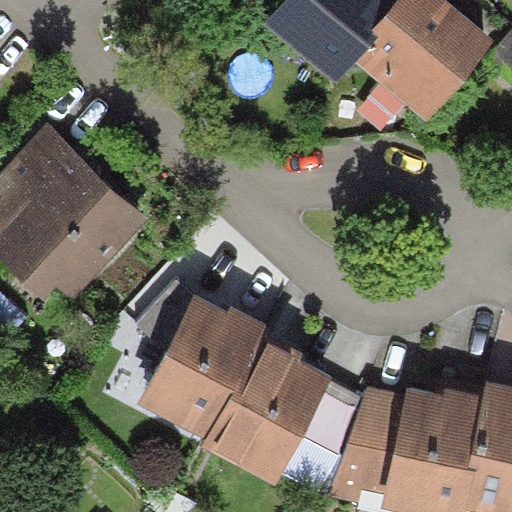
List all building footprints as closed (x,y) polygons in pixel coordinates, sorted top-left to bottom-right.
[(394,0),(286,0),(266,24),(338,84),(356,62),(382,31),(374,25),(394,0)] [(498,43),(447,0),(394,0),(374,25),(382,31),(356,62),(429,124),(498,43)] [(511,21),(487,52),(511,73),(511,21)] [(74,286),(149,204),(52,115),(0,172),(0,184),(2,186),(0,188),(0,241),(44,281),(55,269),(74,286)] [(137,383),(203,418),(235,360),(242,364),(269,315),(273,307),(233,286),(230,291),(196,273),(137,383)] [(203,418),(200,424),(275,464),(298,421),(326,369),(333,357),(300,339),(303,333),(269,315),(242,364),(235,360),(203,418)] [(511,365),(487,360),(483,376),(470,436),(477,437),(466,488),(511,498),(511,365)] [(445,373),(408,365),(404,383),(381,483),(380,487),(462,506),(466,488),(477,437),(470,436),(483,376),(447,368),(445,373)] [(344,443),(364,389),(326,369),(298,421),(344,443)] [(404,383),(369,375),(364,389),(344,443),(329,486),(359,495),(362,480),(381,483),(404,383)]
